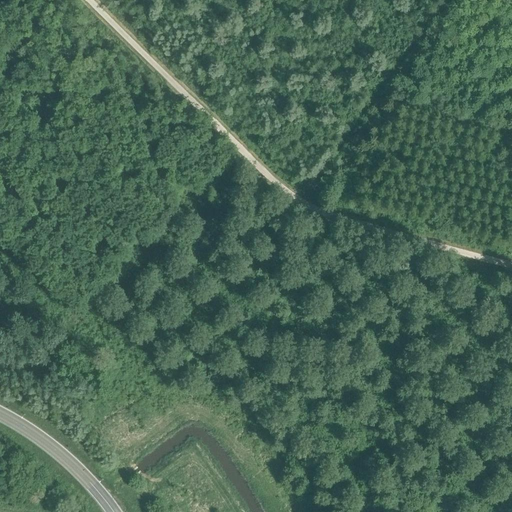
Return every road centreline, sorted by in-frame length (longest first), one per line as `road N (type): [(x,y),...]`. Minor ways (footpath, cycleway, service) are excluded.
road 1 (track): [(511,263),(297,201),(87,0)]
road 2 (secondary): [(0,414),(70,463),(112,511)]
